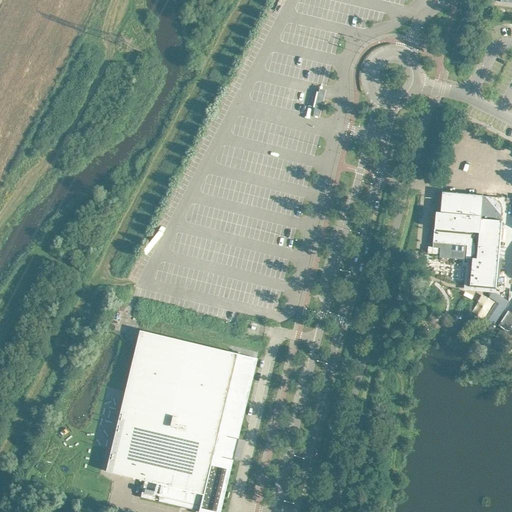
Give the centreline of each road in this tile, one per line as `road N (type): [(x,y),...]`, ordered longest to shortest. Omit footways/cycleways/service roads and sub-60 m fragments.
road 1 (unclassified): [(378,97),(278,511)]
road 2 (unclassified): [(292,511),(376,178)]
